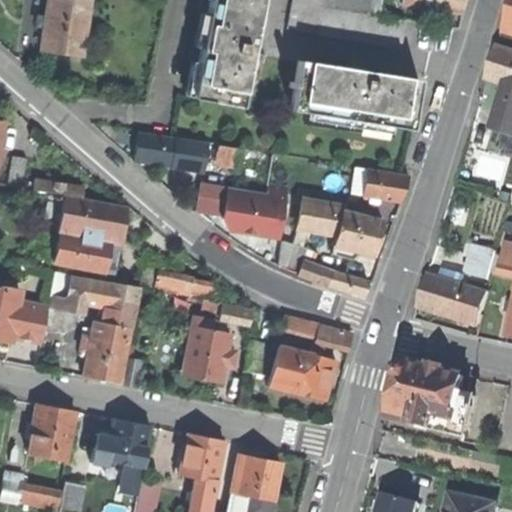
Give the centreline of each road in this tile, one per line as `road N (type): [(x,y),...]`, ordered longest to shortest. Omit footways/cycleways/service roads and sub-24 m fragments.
road 1 (residential): [(383,327),(215,250),(0,66)]
road 2 (residential): [(0,377),(351,450)]
road 3 (residential): [(383,327),(487,0)]
road 4 (residential): [(511,362),(410,341),(383,327)]
road 5 (residential): [(351,450),(383,327)]
